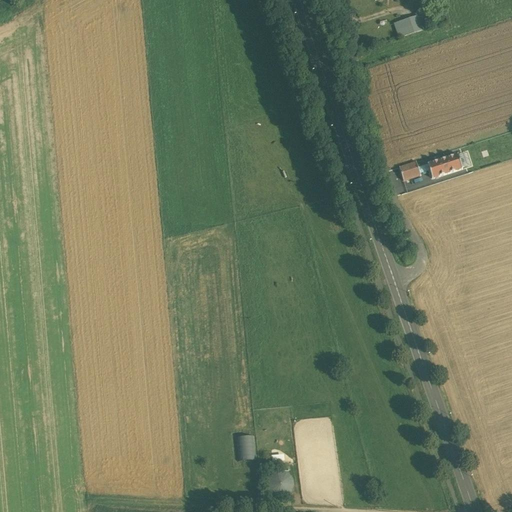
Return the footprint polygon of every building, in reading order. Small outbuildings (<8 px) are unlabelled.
[(423,15),(411,19),(416,33),(428,29),(423,15)] [(411,19),(396,24),(401,38),(416,33),(411,19)] [(462,170),(458,155),(427,165),(429,173),(431,180),(462,170)] [(429,173),(427,165),(417,168),(415,162),(398,168),(402,182),(429,173)] [(256,460),(255,435),(236,436),(237,460),(256,460)] [(277,473),(273,475),(269,479),(268,484),(268,489),(270,493),(274,496),(279,498),(284,497),(288,495),(292,491),(293,486),(292,481),(290,477),(286,474),(281,472),(277,473)]
